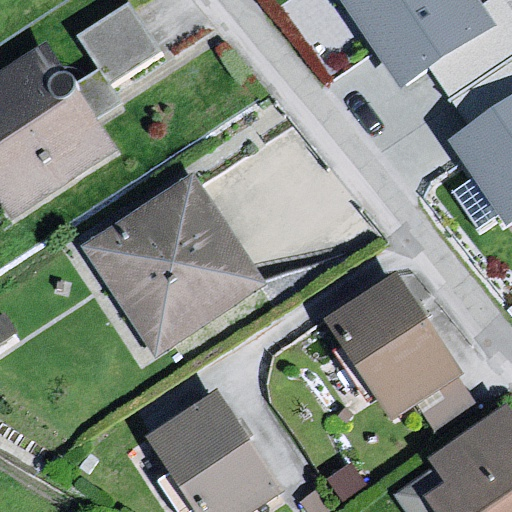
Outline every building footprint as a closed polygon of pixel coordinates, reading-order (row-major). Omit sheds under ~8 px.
[(484,8),(478,0),(342,0),(340,2),(402,95),(434,74),(499,30),(484,8)] [(499,30),(434,74),(452,101),(511,60),(511,11),(504,0),(495,0),(484,8),(499,30)] [(163,55),(130,5),(79,37),(102,72),(112,87),(163,55)] [(48,45),(0,76),(0,195),(17,222),(120,154),(98,122),(76,88),(48,45)] [(511,60),(452,101),(472,130),(511,104),(511,60)] [(112,87),(102,72),(76,88),(98,122),(124,105),(112,87)] [(511,104),(472,130),(450,145),(508,229),(511,226),(511,104)] [(195,178),(87,247),(156,355),(264,287),(195,178)] [(467,378),(399,275),(328,322),(394,424),(419,408),(437,435),(479,408),(462,382),(467,378)] [(0,347),(18,336),(6,317),(0,320),(0,347)] [(218,395),(148,441),(195,511),(261,511),(285,496),(218,395)] [(511,511),(511,413),(508,408),(432,462),(449,486),(426,503),(433,511),(511,511)] [(368,488),(353,466),(329,483),(343,504),(368,488)] [(322,490),(302,503),(307,511),(335,511),(337,511),(322,490)]
